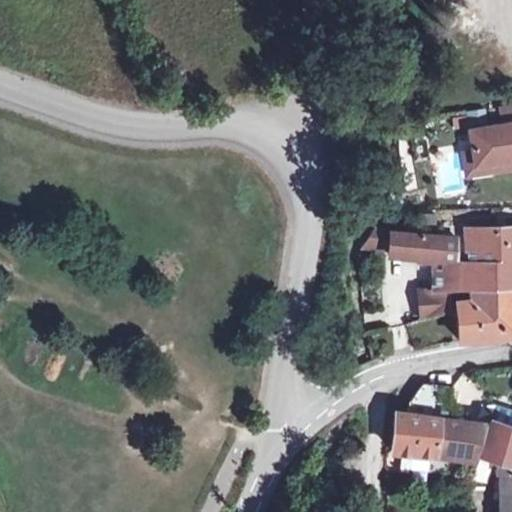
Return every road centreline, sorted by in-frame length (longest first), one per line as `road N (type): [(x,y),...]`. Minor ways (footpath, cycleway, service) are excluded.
road 1 (residential): [(0,84),(126,124),(248,126),(283,151),(306,185),(307,234),(269,437)]
road 2 (residential): [(511,351),(355,389),(269,437)]
road 3 (track): [(283,151),(303,85),(301,0)]
